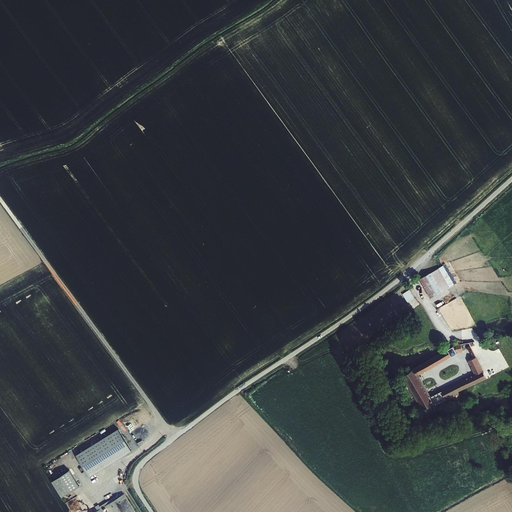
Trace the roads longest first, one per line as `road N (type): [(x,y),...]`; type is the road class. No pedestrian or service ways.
road 1 (unclassified): [(511,178),(365,305),(173,438)]
road 2 (unclassified): [(173,438),(0,199)]
